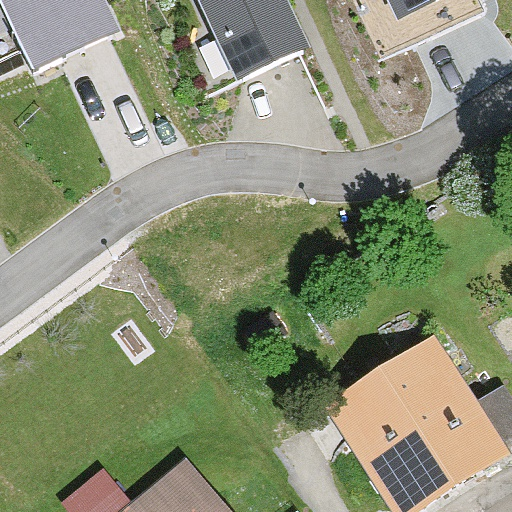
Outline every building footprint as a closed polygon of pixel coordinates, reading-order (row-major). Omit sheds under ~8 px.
[(117,49),(95,0),(0,0),(0,17),(32,88),(117,49)] [(310,61),(282,0),(200,0),(243,92),(310,61)] [(383,0),(397,31),(470,0),(383,0)] [(331,409),(398,511),(408,511),(501,452),(430,344),(331,409)] [(221,511),(180,463),(131,504),(101,470),(60,505),(65,511),(221,511)]
